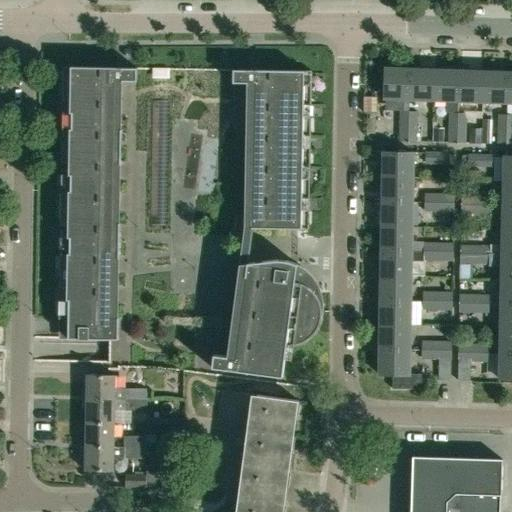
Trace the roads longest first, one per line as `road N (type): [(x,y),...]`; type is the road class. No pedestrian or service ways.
road 1 (residential): [(16,503),(25,21)]
road 2 (residential): [(352,25),(343,413)]
road 3 (residential): [(61,21),(352,25)]
road 4 (residential): [(511,420),(343,413)]
road 5 (residential): [(352,25),(511,29)]
